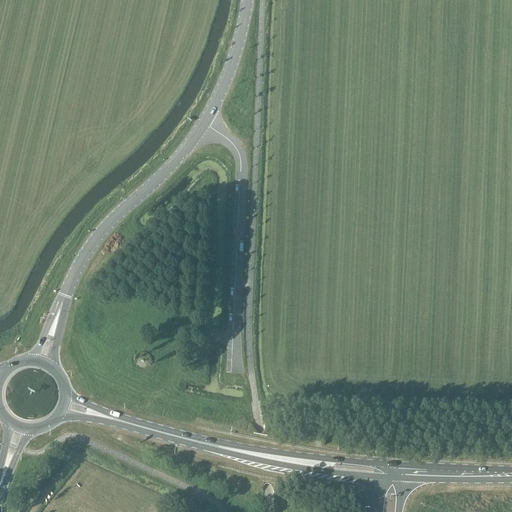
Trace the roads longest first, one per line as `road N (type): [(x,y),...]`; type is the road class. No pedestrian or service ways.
road 1 (tertiary): [(54,319),(92,241),(175,161),(217,101),(247,0)]
road 2 (primary): [(383,472),(235,450),(104,416)]
